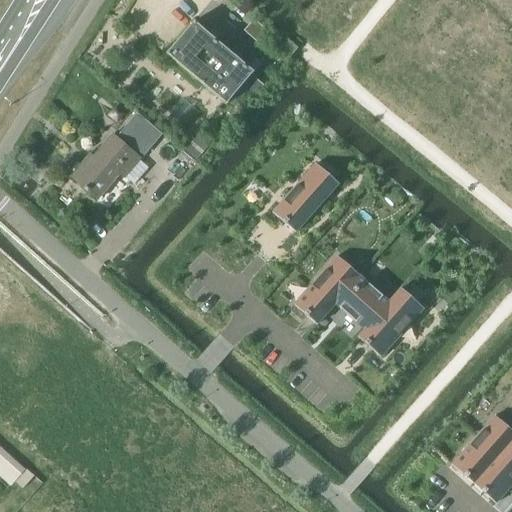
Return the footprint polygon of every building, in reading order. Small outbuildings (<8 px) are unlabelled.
[(267,34),(253,21),(243,31),(257,44),(267,34)] [(166,55),(220,101),(225,105),(252,73),(193,23),(166,55)] [(124,115),(115,107),(107,116),(116,125),(124,115)] [(143,155),(160,136),(135,115),(118,134),(143,155)] [(123,179),(124,178),(133,185),(147,169),(139,161),(140,160),(112,135),(92,158),(88,155),(69,177),(96,201),(119,175),(123,179)] [(314,166),(273,213),(295,232),(336,185),(314,166)] [(336,259),(295,306),(316,324),(334,303),(357,277),(336,259)] [(357,277),(334,303),(365,331),(388,305),(357,277)] [(365,331),(358,338),(379,356),(421,310),(400,291),(388,305),(365,331)] [(511,435),(493,419),(452,465),(473,484),(511,440),(511,435)] [(511,440),(473,484),(494,502),(511,482),(511,440)] [(23,470),(0,449),(0,481),(7,488),(23,470)]
